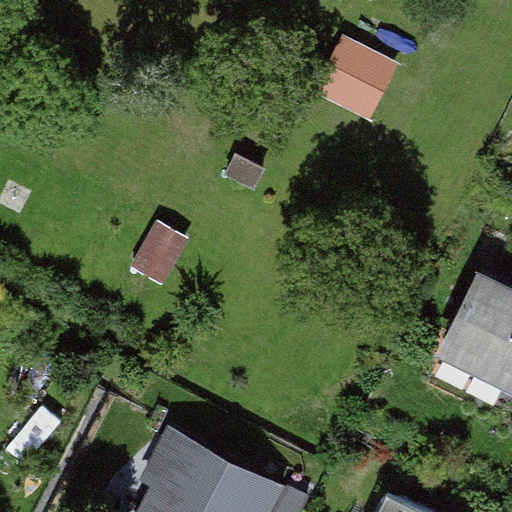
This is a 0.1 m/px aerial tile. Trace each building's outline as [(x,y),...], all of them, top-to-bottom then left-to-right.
[(397,61),(344,34),(314,85),(371,115),(397,61)] [(267,162),(235,151),(229,172),(256,184),(267,162)] [(188,235),(156,219),(136,262),(169,279),(188,235)] [(511,284),(471,265),(433,345),(511,382),(511,284)] [(262,511),(279,479),(167,423),(121,511),(262,511)] [(438,511),(377,482),(361,511),(438,511)]
